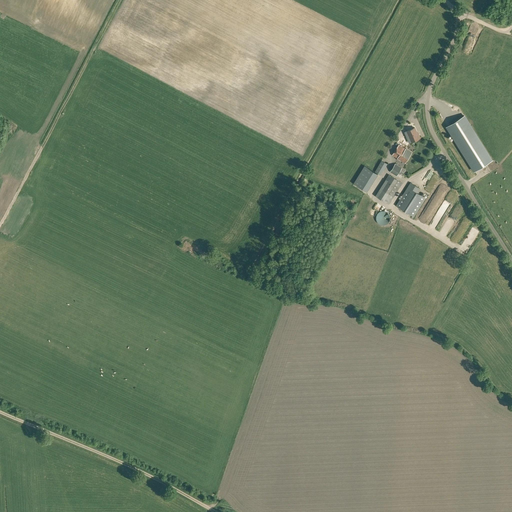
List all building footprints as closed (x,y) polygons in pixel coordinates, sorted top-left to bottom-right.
[(447,126),(474,171),(492,160),(464,116),(447,126)] [(410,139),(411,142),(420,138),(418,134),(417,134),(415,127),(407,131),(411,138),(410,139)] [(399,145),(392,155),(399,159),(405,163),(412,153),(405,149),(406,148),(405,147),(404,148),(399,145)] [(375,172),(381,175),(388,164),(382,160),(375,172)] [(390,172),(397,176),(402,168),(395,164),(390,172)] [(364,166),(354,183),(367,191),(378,174),(375,172),(364,166)] [(431,182),(437,184),(442,172),(436,170),(431,182)] [(389,204),(402,182),(392,176),(391,177),(389,175),(386,179),(375,195),(389,204)] [(444,190),(449,187),(444,181),(440,184),(444,190)] [(396,206),(414,217),(426,198),(417,192),(420,188),(410,182),(396,206)] [(435,216),(441,219),(455,199),(449,195),(435,216)] [(430,213),(438,202),(434,198),(425,209),(430,213)] [(390,217),(390,216),(389,215),(389,214),(388,213),(387,212),(386,211),(385,211),(384,211),(383,211),(382,211),(381,211),(380,212),(379,212),(378,213),(377,214),(377,215),(376,216),(376,217),(376,218),(376,219),(376,220),(377,221),(377,222),(378,222),(378,223),(379,224),(380,224),(381,225),(382,225),(383,225),(384,225),(385,225),(386,224),(387,224),(388,223),(389,222),(389,221),(390,221),(390,220),(390,219),(390,218),(390,217)] [(436,230),(439,220),(433,218),(429,227),(436,230)]
